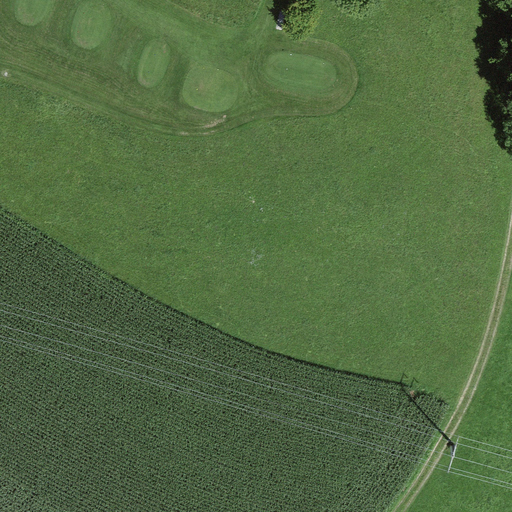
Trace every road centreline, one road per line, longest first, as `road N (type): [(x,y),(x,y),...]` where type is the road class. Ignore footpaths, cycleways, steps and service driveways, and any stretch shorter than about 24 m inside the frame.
road 1 (track): [(511,250),(462,411),(399,511)]
road 2 (track): [(0,76),(164,132),(207,132)]
